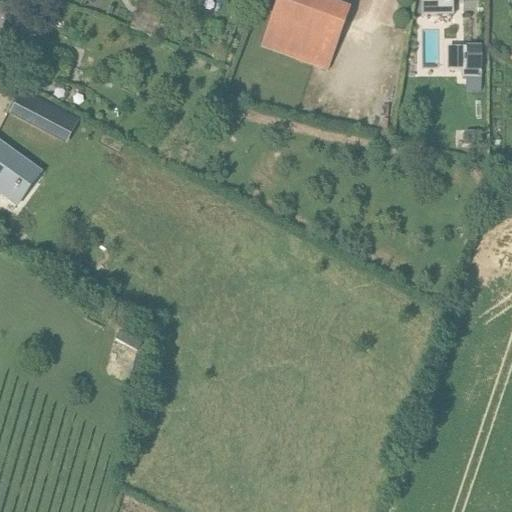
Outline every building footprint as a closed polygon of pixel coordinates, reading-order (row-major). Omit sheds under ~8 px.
[(152,0),(139,0),(138,5),(150,9),(152,0)] [(317,0),(276,0),(261,45),(275,51),(275,52),(327,71),(349,11),(317,0)] [(150,11),(150,9),(138,5),(130,30),(141,34),(150,11)] [(153,39),(160,14),(150,11),(141,34),(153,39)] [(68,57),(30,45),(22,70),(60,82),(68,57)] [(480,56),(465,56),(465,80),(480,80),(480,56)] [(419,73),(447,73),(447,64),(419,63),(419,73)] [(64,115),(42,103),(32,123),(54,134),(64,115)] [(484,134),(466,134),(467,146),(484,146),(484,134)] [(0,196),(8,202),(32,170),(0,147),(0,196)] [(70,341),(93,352),(101,332),(78,322),(70,341)]
